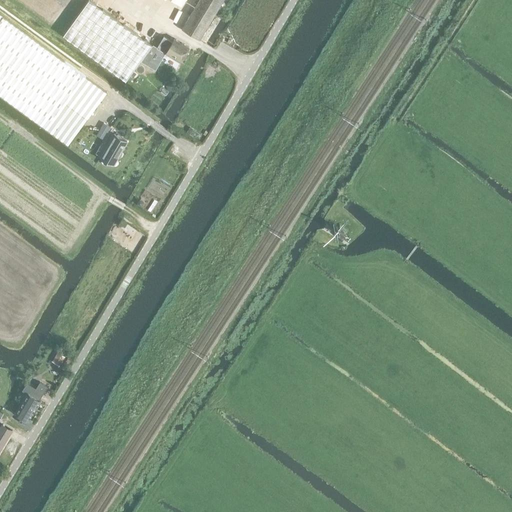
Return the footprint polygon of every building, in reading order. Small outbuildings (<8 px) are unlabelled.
[(18,0),(50,21),(63,0),(18,0)] [(90,0),(87,0),(63,34),(126,79),(152,44),(90,0)] [(198,0),(181,28),(199,39),(222,0),(198,0)] [(86,76),(76,68),(0,12),(0,94),(46,129),(86,76)] [(164,35),(156,47),(160,49),(180,62),(189,47),(174,37),(172,40),(164,35)] [(107,91),(96,83),(86,76),(46,129),(67,144),(107,91)] [(97,135),(105,138),(110,124),(102,121),(97,135)] [(113,132),(100,155),(104,157),(103,159),(103,161),(104,163),(105,164),(107,164),(108,164),(110,163),(111,161),(114,163),(127,141),(113,132)] [(155,206),(151,204),(149,210),(158,213),(162,204),(157,202),(155,206)] [(339,225),(333,233),(340,239),(347,231),(339,225)] [(52,361),(59,365),(65,356),(57,351),(52,361)] [(27,392),(15,412),(29,421),(41,400),(40,399),(47,386),(40,381),(36,388),(27,382),(23,389),(27,392)] [(0,425),(0,450),(12,430),(1,423),(0,425)]
